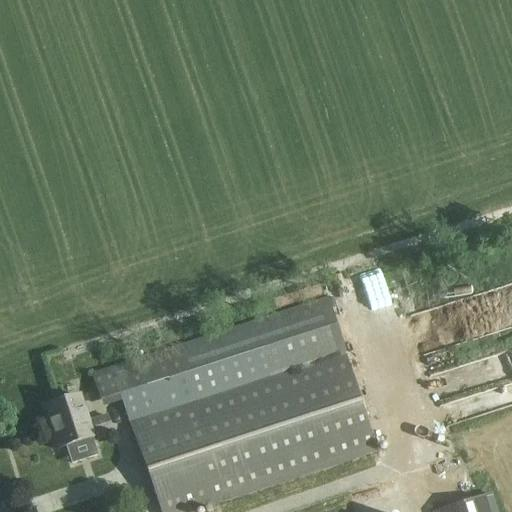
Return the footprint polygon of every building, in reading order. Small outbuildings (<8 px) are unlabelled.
[(499,225),(511,221),(511,209),(496,214),(499,225)] [(488,231),(484,217),(446,228),(449,242),(488,231)] [(399,322),(382,268),(345,279),(362,333),(399,322)] [(410,316),(414,326),(484,303),(478,287),(455,294),(457,300),(410,316)] [(414,298),(417,311),(432,307),(429,295),(414,298)] [(334,320),(327,300),(113,371),(93,378),(103,408),(123,401),(130,421),(137,419),(138,423),(131,425),(160,511),(191,511),(375,450),(343,354),(181,408),(180,404),(343,349),(334,320)] [(65,401),(46,408),(55,434),(51,435),(56,451),(67,447),(72,464),(97,456),(92,439),(110,433),(106,419),(86,426),(77,398),(65,401)] [(497,511),(492,496),(441,511),(497,511)]
